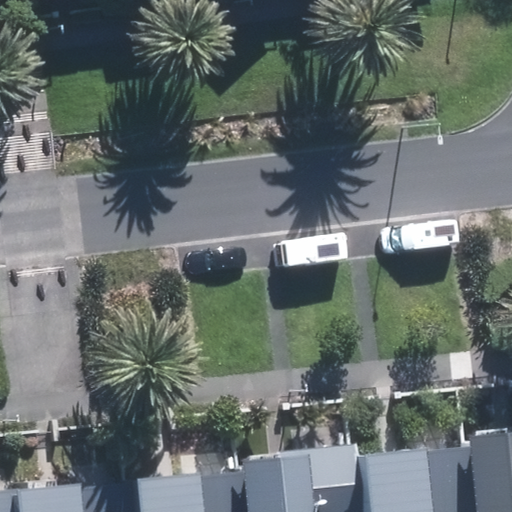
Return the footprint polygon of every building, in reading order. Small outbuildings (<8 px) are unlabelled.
[(0,0),(0,10),(57,3),(56,0),(0,0)] [(511,511),(511,442),(447,448),(451,511),(511,511)] [(340,511),(337,468),(336,454),(219,463),(220,480),(222,511),(340,511)] [(446,511),(443,460),(337,468),(340,511),(446,511)] [(222,511),(220,480),(109,488),(110,511),(222,511)] [(110,511),(109,488),(0,496),(0,511),(110,511)]
